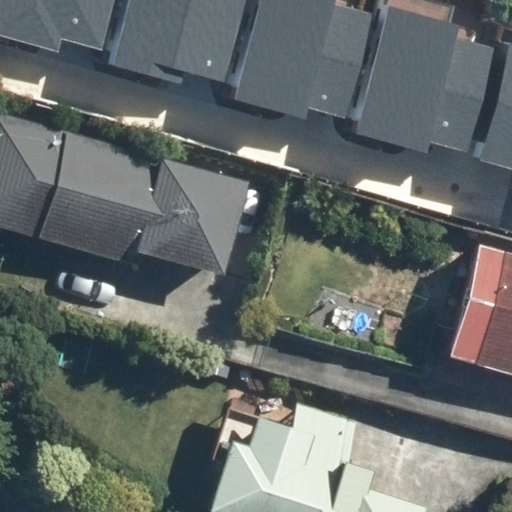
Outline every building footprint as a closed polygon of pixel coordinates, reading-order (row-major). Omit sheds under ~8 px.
[(0,0),(0,36),(57,52),(62,34),(100,44),(111,0),(0,0)] [(128,0),(111,63),(188,84),(193,66),(230,76),(251,0),(128,0)] [(257,0),(230,97),(307,118),(312,100),(349,110),(376,12),(341,2),(341,0),(257,0)] [(395,0),(387,0),(351,131),(428,152),(433,134),(470,144),(497,46),(462,36),(466,20),(395,0)] [(511,178),(510,185),(511,185),(511,43),(479,156),(511,165),(511,178)] [(237,175),(0,109),(0,228),(113,260),(117,247),(210,273),(237,175)] [(511,252),(466,240),(435,351),(511,372),(511,252)] [(231,442),(218,438),(195,508),(207,511),(406,511),(410,500),(352,481),(343,511),(315,502),(342,421),(282,401),(276,420),(243,409),(231,442)]
